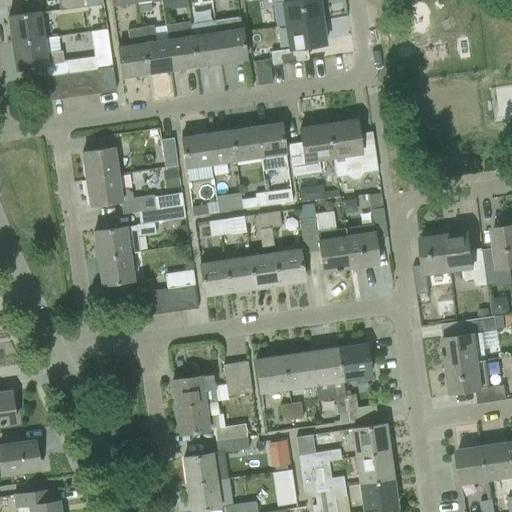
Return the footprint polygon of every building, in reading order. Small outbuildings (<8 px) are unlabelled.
[(56,0),(58,11),(86,7),(101,5),(100,0),(56,0)] [(300,0),(299,0),(298,0),(264,0),(265,3),(269,3),(270,5),(279,3),(283,27),(320,21),(317,0),(300,0)] [(273,28),(283,27),(279,3),(270,5),(273,28)] [(7,16),(11,45),(56,39),(55,37),(42,39),(38,12),(7,16)] [(213,21),(219,64),(243,60),(243,62),(244,62),(239,17),(213,21)] [(164,25),(166,40),(170,70),(195,67),(190,37),(189,26),(188,21),(164,25)] [(320,21),(283,27),(286,50),(269,53),(271,66),(306,61),(306,60),(307,60),(305,48),(324,45),(320,21)] [(189,26),(190,37),(195,67),(218,63),(213,22),(189,26)] [(152,26),(139,28),(146,74),(170,70),(166,40),(154,42),(152,26)] [(128,46),(116,48),(121,78),(146,74),(139,28),(126,30),(128,46)] [(56,39),(11,45),(14,70),(46,66),(46,65),(61,63),(59,52),(58,52),(56,39)] [(65,62),(67,74),(71,74),(83,72),(95,70),(111,68),(111,67),(110,67),(108,57),(93,59),(93,58),(65,62)] [(256,86),(271,84),(267,60),(253,62),(256,86)] [(111,68),(95,70),(98,93),(115,91),(111,68)] [(95,70),(83,72),(86,95),(98,93),(95,70)] [(83,72),(71,74),(74,97),(86,95),(83,72)] [(67,74),(58,76),(62,99),(74,97),(71,74),(67,74)] [(46,77),(46,81),(49,101),(62,99),(58,76),(46,77)] [(355,121),(326,125),(332,159),(335,178),(345,177),(351,181),(358,180),(361,174),(376,172),(370,133),(356,135),(355,121)] [(279,123),(254,127),(258,158),(284,154),(279,123)] [(332,159),(326,125),(298,130),(300,143),(286,145),(291,177),(319,173),(317,161),(332,159)] [(254,127),(229,130),(234,161),(258,158),(254,127)] [(229,130),(205,134),(209,165),(234,161),(229,130)] [(205,134),(180,138),(184,168),(209,165),(205,134)] [(172,138),(159,140),(162,164),(145,166),(146,170),(162,168),(164,168),(175,167),(172,138)] [(81,152),(85,180),(117,175),(113,148),(81,152)] [(167,186),(178,185),(175,167),(164,168),(167,186)] [(117,175),(85,180),(89,206),(121,201),(119,190),(117,175)] [(299,202),(337,197),(336,191),(322,193),(321,186),(297,189),(299,202)] [(286,189),(263,192),(265,206),(287,203),(286,189)] [(254,198),(240,200),(241,209),(265,206),(263,192),(253,193),(254,198)] [(179,193),(152,197),(154,209),(181,205),(179,193)] [(217,212),(226,211),(241,209),(240,200),(239,194),(215,197),(217,212)] [(369,210),(381,209),(379,194),(366,196),(369,210)] [(343,219),(342,200),(326,201),(327,220),(343,219)] [(153,234),(151,223),(183,218),(181,205),(153,209),(137,212),(137,213),(139,225),(124,227),(112,229),(92,231),(96,260),(128,255),(128,254),(137,253),(135,237),(153,234)] [(206,214),(205,205),(190,207),(191,216),(206,214)] [(296,207),(298,220),(312,218),(310,205),(296,207)] [(343,228),(349,268),(377,264),(373,239),(386,237),(381,209),(369,210),(370,224),(343,228)] [(277,212),(267,213),(269,228),(279,227),(277,212)] [(260,256),(249,258),(253,287),(277,284),(273,255),(269,228),(267,213),(255,215),(258,229),(257,230),(260,256)] [(312,218),(298,220),(302,249),(318,247),(321,272),(334,270),(334,272),(339,271),(339,269),(349,268),(343,228),(316,232),(314,218),(312,218)] [(228,219),(218,220),(220,235),(230,234),(228,219)] [(410,220),(410,232),(435,231),(434,219),(410,220)] [(206,222),(209,237),(220,235),(218,220),(206,222)] [(482,251),(486,286),(487,287),(511,284),(509,267),(511,267),(511,226),(502,228),(502,232),(492,233),(494,249),(482,251)] [(467,233),(445,236),(450,271),(462,269),(464,281),(474,280),(475,287),(486,286),(482,251),(481,249),(470,251),(467,233)] [(423,265),(412,266),(416,295),(428,293),(425,274),(450,271),(445,236),(422,239),(422,237),(420,237),(423,265)] [(298,251),(273,255),(277,284),(302,280),(298,251)] [(128,255),(96,260),(100,285),(132,281),(128,255)] [(249,258),(224,262),(228,291),(253,287),(249,258)] [(224,262),(199,266),(203,295),(228,291),(224,262)] [(164,278),(166,290),(170,289),(182,288),(194,286),(192,274),(164,278)] [(194,286),(182,288),(185,310),(197,308),(194,286)] [(182,288),(170,289),(173,312),(185,310),(182,288)] [(166,290),(157,291),(161,314),(173,312),(170,289),(166,290)] [(157,291),(146,293),(149,315),(161,314),(157,291)] [(134,295),(134,297),(137,317),(149,315),(146,293),(134,295)] [(492,316),(508,314),(506,296),(491,299),(492,316)] [(446,366),(485,361),(484,348),(482,333),(496,331),(494,318),(461,322),(463,336),(442,339),(444,352),(442,352),(442,357),(444,357),(446,366)] [(463,336),(461,322),(440,325),(442,339),(463,336)] [(499,346),(496,331),(482,333),(484,348),(499,346)] [(365,344),(336,348),(341,380),(369,376),(365,344)] [(336,348),(309,352),(314,384),(313,384),(315,401),(333,399),(335,414),(336,413),(337,423),(347,421),(343,396),(341,380),(336,348)] [(309,352),(282,356),(286,388),(313,384),(314,384),(309,352)] [(282,356),(254,360),(259,392),(286,388),(282,356)] [(223,365),(226,385),(228,396),(251,393),(246,361),(223,365)] [(485,361),(446,366),(450,394),(475,390),(477,404),(506,400),(504,386),(488,387),(485,361)] [(171,380),(175,407),(214,402),(212,388),(213,388),(211,374),(171,380)] [(0,424),(3,424),(3,423),(14,422),(11,401),(5,402),(3,392),(0,392),(0,424)] [(353,394),(343,396),(347,421),(375,417),(373,405),(355,408),(353,394)] [(214,402),(175,407),(179,434),(212,429),(214,441),(245,437),(243,424),(219,428),(217,415),(216,415),(214,402)] [(298,402),(289,404),(291,420),(301,419),(298,402)] [(278,405),(281,422),(291,420),(289,404),(278,405)] [(351,429),(355,456),(387,452),(383,424),(351,429)] [(216,453),(182,458),(186,485),(214,481),(226,479),(224,466),(222,453),(224,452),(238,450),(247,449),(246,443),(245,437),(214,441),(216,453)] [(254,464),(274,464),(273,438),(253,438),(254,464)] [(32,441),(12,444),(0,445),(0,470),(1,474),(36,469),(32,441)] [(511,451),(511,443),(484,447),(488,479),(511,475),(511,451)] [(484,447),(456,451),(461,483),(488,479),(484,447)] [(339,459),(338,449),(307,454),(309,463),(339,459)] [(387,452),(355,456),(359,484),(391,479),(387,452)] [(339,459),(309,463),(297,465),(301,492),(308,497),(312,496),(313,496),(312,491),(343,486),(341,476),(329,478),(326,462),(340,459),(339,459)] [(214,481),(186,485),(190,511),(223,506),(223,511),(263,511),(262,500),(254,502),(230,505),(226,479),(214,481)] [(391,479),(359,484),(363,511),(388,508),(395,507),(391,479)] [(310,506),(310,511),(347,511),(346,505),(343,486),(312,491),(313,496),(312,496),(314,505),(310,506)] [(49,490),(30,493),(13,495),(15,511),(58,511),(57,501),(51,502),(49,490)] [(480,502),(480,511),(493,511),(492,500),(480,502)]
